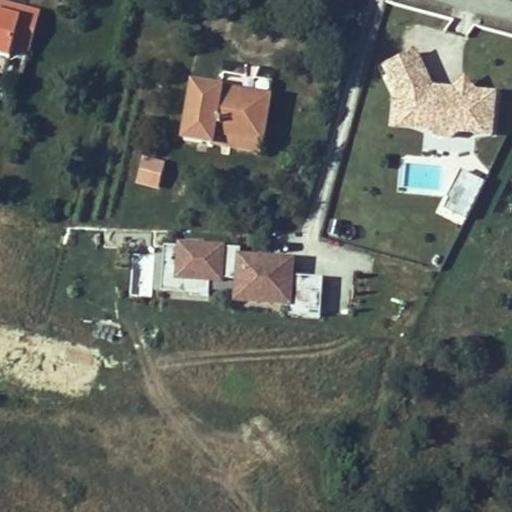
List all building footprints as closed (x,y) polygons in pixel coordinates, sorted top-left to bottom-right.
[(0,14),(20,19),(23,8),(0,2),(0,14)] [(30,52),(41,13),(23,8),(20,19),(0,14),(0,55),(11,58),(14,47),(30,52)] [(493,136),(497,86),(424,80),(426,58),(390,55),(384,127),(493,136)] [(263,142),(270,98),(252,95),(251,100),(244,99),(245,94),(193,85),(184,140),(212,145),(214,134),(263,142)] [(261,153),(263,142),(214,134),(212,145),(261,153)] [(159,188),(165,166),(143,160),(138,182),(159,188)] [(439,214),(464,225),(484,178),(460,167),(439,214)] [(163,244),(160,293),(209,296),(210,280),(233,282),(232,307),(321,312),(322,275),(294,274),(296,251),(163,244)] [(462,484),(454,469),(440,476),(448,492),(462,484)]
